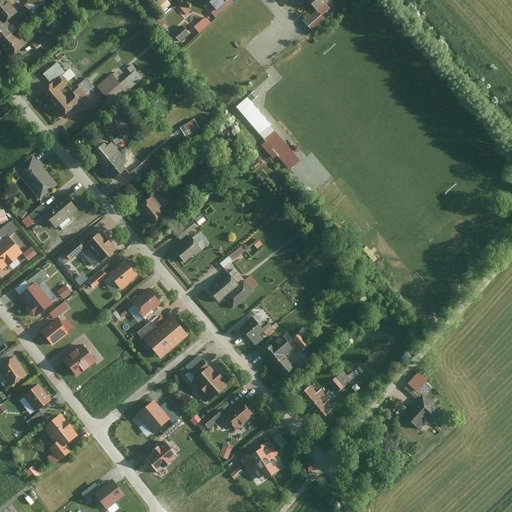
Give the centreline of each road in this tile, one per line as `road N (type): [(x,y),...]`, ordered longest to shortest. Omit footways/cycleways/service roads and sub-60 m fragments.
road 1 (residential): [(0,82),(208,333)]
road 2 (residential): [(324,463),(511,252)]
road 3 (residential): [(208,333),(324,463)]
road 4 (residential): [(0,310),(95,428)]
road 5 (residential): [(95,428),(208,333)]
